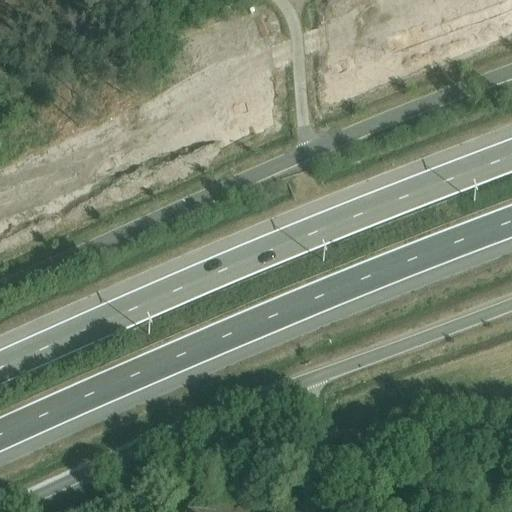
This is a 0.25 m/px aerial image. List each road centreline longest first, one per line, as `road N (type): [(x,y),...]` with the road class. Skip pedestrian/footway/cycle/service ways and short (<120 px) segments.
road 1 (motorway): [(511,156),(190,284),(0,370)]
road 2 (motorway): [(0,435),(511,222)]
road 3 (unclassified): [(309,381),(2,511)]
road 4 (tertiary): [(304,154),(0,290)]
road 5 (tertiary): [(511,71),(304,154)]
road 6 (unclassified): [(511,304),(309,381)]
road 7 (unclassified): [(304,154),(294,40),(266,0)]
